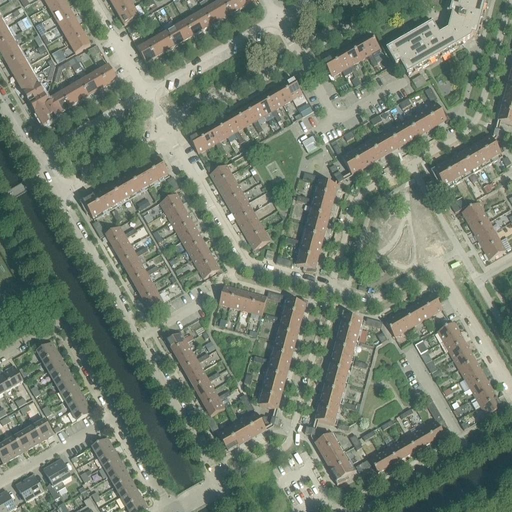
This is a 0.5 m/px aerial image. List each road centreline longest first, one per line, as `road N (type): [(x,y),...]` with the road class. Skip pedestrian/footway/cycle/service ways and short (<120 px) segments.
road 1 (residential): [(511,393),(436,263),(369,299),(243,265),(169,132)]
road 2 (residential): [(220,487),(59,194)]
road 3 (residential): [(117,415),(65,326),(52,325),(0,355)]
road 4 (residential): [(364,511),(511,426)]
road 5 (residential): [(276,16),(145,92)]
road 6 (residential): [(169,132),(300,57)]
road 7 (residential): [(0,483),(117,415)]
road 8 (residential): [(145,92),(34,155)]
road 9 (residential): [(59,194),(169,132)]
